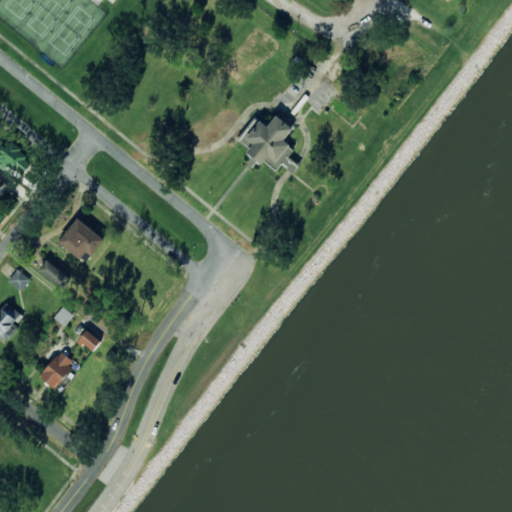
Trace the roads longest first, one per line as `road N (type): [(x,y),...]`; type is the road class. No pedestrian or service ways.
road 1 (tertiary): [(246,257),(0,56)]
road 2 (tertiary): [(65,511),(226,241)]
road 3 (residential): [(246,257),(198,326),(126,478),(100,511)]
road 4 (tertiary): [(0,108),(224,288)]
road 5 (residential): [(0,255),(99,137)]
road 6 (residential): [(101,463),(0,380)]
